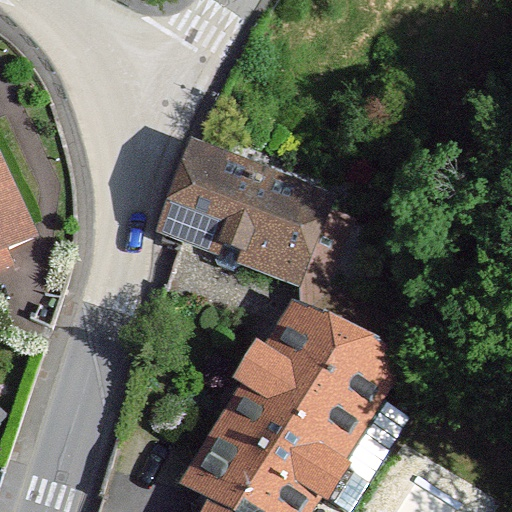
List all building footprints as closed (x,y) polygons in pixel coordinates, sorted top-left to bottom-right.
[(331,208),(200,156),(172,226),(229,250),(224,261),(227,269),(236,273),(242,276),(250,272),(255,261),(301,281),(311,256),(334,266),(352,224),(328,214),(331,208)] [(0,185),(0,253),(2,253),(26,241),(2,191),(0,185)] [(311,256),(301,281),(323,291),(334,266),(311,256)] [(325,294),(311,326),(384,357),(398,325),(325,294)] [(191,487),(233,511),(306,511),(318,494),(378,397),(400,364),(384,357),(311,326),(299,321),(245,404),(191,487)] [(378,397),(318,494),(345,511),(354,511),(413,418),(378,397)]
